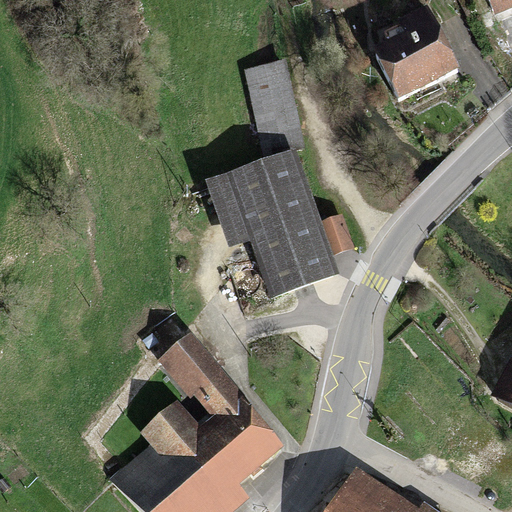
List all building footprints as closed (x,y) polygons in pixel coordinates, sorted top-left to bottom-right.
[(511,0),(474,0),(489,28),(511,16),(511,0)] [(370,65),(392,111),(456,80),(426,18),(391,35),(398,52),(370,65)] [(247,78),(265,161),(304,152),(286,70),(247,78)] [(246,248),(270,310),(336,284),(329,266),(317,233),(290,161),(267,170),(203,194),(227,256),(246,248)] [(317,233),(329,266),(352,257),(340,224),(317,233)] [(114,487),(134,511),(237,511),(242,509),(231,495),(278,459),(189,347),(162,368),(211,429),(195,442),(174,416),(141,442),(152,457),(114,487)] [(511,348),(483,402),(511,417),(511,348)] [(335,511),(404,511),(357,480),(335,511)]
